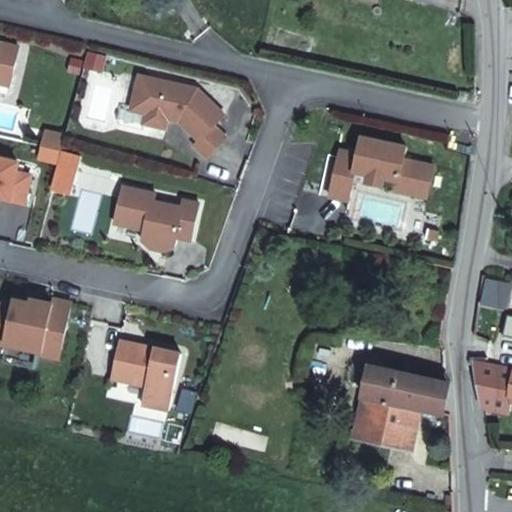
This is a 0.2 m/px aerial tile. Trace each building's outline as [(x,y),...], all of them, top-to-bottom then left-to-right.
[(0,75),(10,78),(17,46),(0,41),(0,75)] [(198,88),(140,74),(132,109),(147,113),(145,123),(165,127),(168,117),(169,114),(174,115),(173,119),(179,120),(199,138),(194,143),(208,155),(226,136),(214,124),(225,113),(198,88)] [(0,75),(0,82),(9,85),(10,78),(0,75)] [(45,130),(41,145),(62,149),(66,135),(45,130)] [(397,189),(428,196),(435,165),(405,159),(407,147),(362,137),(359,154),(341,150),(331,197),(350,201),(356,170),(370,173),(368,181),(384,185),(386,176),(399,179),(397,189)] [(0,158),(0,196),(24,202),(31,175),(16,171),(18,162),(0,158)] [(124,186),(115,222),(145,229),(143,239),(152,247),(163,250),(175,246),(177,236),(191,240),(200,203),(184,199),(182,206),(155,200),(156,193),(124,186)] [(0,302),(0,327),(8,329),(5,344),(42,352),(41,354),(60,358),(72,302),(53,298),(52,303),(31,298),(30,303),(14,300),(13,306),(0,302)] [(8,329),(0,327),(0,343),(5,344),(8,329)] [(120,341),(112,379),(146,386),(142,404),(170,410),(182,354),(120,341)] [(480,408),(484,409),(508,414),(511,399),(511,371),(474,363),(473,366),(480,408)] [(442,417),(449,385),(371,368),(356,438),(411,451),(421,411),(442,417)]
